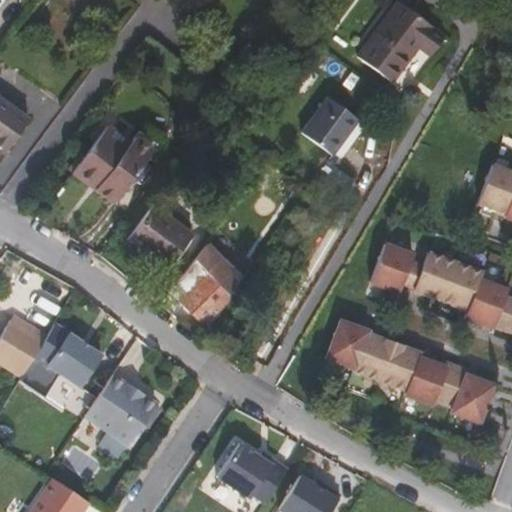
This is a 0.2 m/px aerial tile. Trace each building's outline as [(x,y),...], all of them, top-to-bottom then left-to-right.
[(396,0),(357,56),(393,83),(419,47),(430,56),(445,36),(434,28),(434,27),(396,0)] [(328,96),(302,133),(333,155),(359,119),(328,96)] [(0,97),(0,149),(4,153),(29,119),(0,97)] [(107,125),(72,172),(112,204),(157,145),(139,131),(130,142),(107,125)] [(270,161),(262,171),(279,188),(287,179),(270,161)] [(240,163),(221,182),(234,193),(252,175),(240,163)] [(511,170),(494,164),(480,202),(507,212),(511,200),(511,170)] [(154,205),(127,239),(167,269),(193,235),(154,205)] [(206,243),(175,283),(187,294),(179,300),(202,325),(226,302),(238,277),(206,243)] [(414,254),(386,243),(371,281),(400,292),(403,282),(411,261),(414,254)] [(424,265),(411,261),(403,282),(416,287),(415,289),(442,300),(456,261),(429,251),(424,265)] [(484,272),(456,261),(442,300),(468,310),(481,279),(484,272)] [(508,289),(481,279),(468,310),(466,317),(494,327),(494,325),(506,295),(508,289)] [(511,297),(506,295),(494,325),(511,331),(511,297)] [(47,335),(13,315),(10,319),(44,340),(47,335)] [(84,378),(103,349),(57,318),(47,335),(44,340),(24,372),(49,389),(63,364),(84,378)] [(0,362),(22,376),(44,340),(10,319),(0,335),(0,362)] [(369,330),(341,320),(326,358),(354,368),(368,333),(369,330)] [(394,343),(368,333),(354,368),(353,370),(379,380),(394,343)] [(421,353),(394,343),(379,380),(406,390),(420,357),(421,353)] [(446,367),(420,357),(406,390),(405,394),(433,405),(435,400),(453,407),(467,374),(468,371),(448,363),(446,367)] [(494,385),(467,374),(453,407),(451,412),(480,423),(494,385)] [(108,376),(80,417),(103,432),(93,447),(113,460),(137,426),(150,407),(151,405),(108,376)] [(156,411),(150,407),(137,426),(144,430),(156,411)] [(269,462),(266,466),(254,458),(234,444),(212,477),(245,499),(248,495),(261,503),(282,471),(269,462)] [(266,466),(269,462),(257,454),(254,458),(266,466)] [(318,491),(293,476),(273,510),(276,511),(323,511),(334,495),(320,487),(318,491)] [(49,480),(27,511),(79,511),(85,505),(49,480)]
